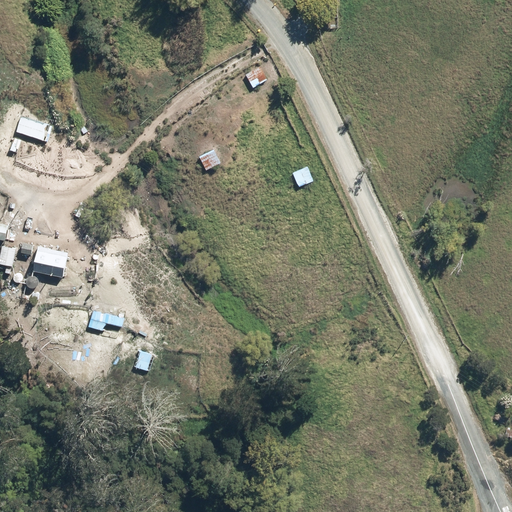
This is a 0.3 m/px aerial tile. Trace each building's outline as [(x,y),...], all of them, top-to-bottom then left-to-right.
[(262,66),(247,75),(255,88),(270,79),(262,66)] [(282,107),(268,115),(275,128),(289,120),(282,107)] [(41,120),(22,116),(19,134),(51,141),(56,117),(42,114),(41,120)] [(214,147),(200,156),(208,170),(223,162),(214,147)] [(309,165),(294,172),(301,188),(316,182),(309,165)] [(10,223),(0,221),(0,237),(8,239),(10,223)] [(36,242),(24,241),(24,251),(36,252),(36,242)] [(71,248),(38,244),(36,271),(67,275),(71,248)] [(16,246),(3,246),(2,263),(16,263),(16,246)] [(154,354),(127,344),(121,360),(148,370),(154,354)]
